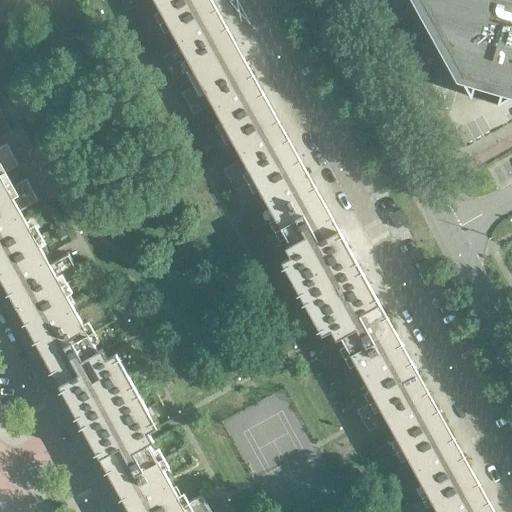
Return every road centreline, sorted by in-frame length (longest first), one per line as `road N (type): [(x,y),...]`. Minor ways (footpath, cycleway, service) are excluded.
road 1 (residential): [(511,477),(245,0)]
road 2 (residential): [(447,236),(321,0)]
road 3 (residential): [(511,357),(447,236)]
